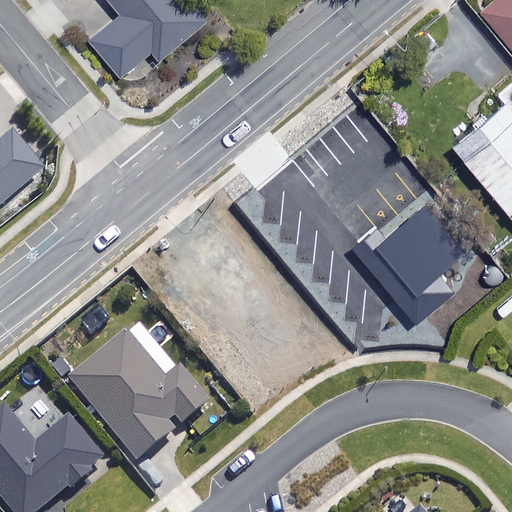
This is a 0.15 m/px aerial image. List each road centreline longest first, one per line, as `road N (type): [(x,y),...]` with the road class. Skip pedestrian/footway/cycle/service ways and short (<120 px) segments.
road 1 (residential): [(511,439),(446,403),(378,400),(318,425),(215,511)]
road 2 (tertiary): [(378,0),(144,195)]
road 3 (residential): [(144,195),(0,23)]
road 4 (tertiary): [(144,195),(0,312)]
